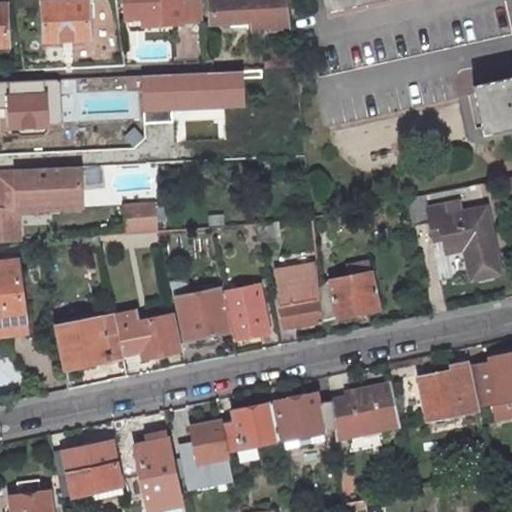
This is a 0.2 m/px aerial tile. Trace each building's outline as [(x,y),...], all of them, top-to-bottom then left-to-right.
[(39,0),(42,37),(86,34),(84,0),(39,0)] [(123,0),(125,12),(141,12),(159,11),(160,19),(177,18),(177,13),(200,12),(198,0),(123,0)] [(252,26),(268,25),(267,0),(206,0),(207,19),(251,18),(252,26)] [(502,0),(483,0),(307,39),(315,72),(509,28),(502,0)] [(142,20),(160,19),(159,11),(141,12),(142,20)] [(290,47),(262,48),(263,64),(292,63),(290,47)] [(511,73),(471,82),(482,132),(511,125),(511,73)] [(66,74),(67,89),(86,89),(86,74),(66,74)] [(42,129),(45,127),(43,76),(20,77),(5,77),(7,120),(14,119),(15,127),(18,129),(42,129)] [(14,205),(79,201),(78,162),(0,165),(0,221),(14,221),(14,205)] [(499,188),(511,185),(511,173),(496,177),(499,188)] [(442,251),(459,248),(468,291),(499,284),(483,205),(458,209),(456,198),(424,205),(421,192),(401,196),(407,225),(425,221),(428,238),(440,236),(442,251)] [(152,196),(119,198),(121,228),(154,225),(152,196)] [(255,231),(280,230),(279,216),(252,218),(255,231)] [(14,221),(0,221),(0,235),(15,235),(14,221)] [(58,232),(60,250),(98,247),(94,229),(58,232)] [(13,256),(0,257),(0,316),(22,313),(13,256)] [(376,306),(366,259),(342,263),(346,275),(316,281),(320,317),(376,306)] [(314,260),(275,268),(282,301),(279,303),(283,325),(320,317),(316,281),(314,260)] [(260,303),(256,283),(219,290),(229,337),(257,330),(252,305),(260,303)] [(215,286),(175,294),(183,337),(224,328),(215,286)] [(111,313),(119,352),(139,347),(140,355),(175,348),(168,313),(134,320),(131,311),(111,313)] [(101,315),(100,314),(54,324),(51,325),(59,364),(108,354),(110,361),(121,359),(119,352),(111,313),(101,315)] [(511,349),(495,353),(487,355),(488,361),(466,366),(474,403),(493,400),(496,417),(511,413),(511,349)] [(447,368),(416,375),(425,418),(475,408),(474,403),(466,366),(465,360),(446,364),(447,368)] [(388,380),(365,384),(366,390),(327,399),(330,426),(331,437),(360,431),(377,427),(397,422),(388,380)] [(315,401),(313,392),(273,401),(281,436),(290,434),(306,430),(330,426),(327,399),(315,401)] [(269,402),(232,409),(233,415),(219,418),(223,442),(238,439),(239,445),(276,438),(269,402)] [(218,416),(187,422),(195,460),(226,454),(223,442),(219,418),(218,416)] [(134,433),(136,442),(168,435),(166,426),(134,433)] [(380,436),(377,427),(360,431),(362,439),(380,436)] [(309,442),(306,430),(290,434),(292,446),(309,442)] [(168,435),(136,442),(149,506),(182,500),(168,435)] [(118,481),(110,438),(49,450),(53,473),(63,471),(67,490),(118,481)] [(195,485),(190,461),(178,464),(183,487),(195,485)] [(48,511),(46,488),(7,492),(9,511),(48,511)] [(338,511),(363,511),(361,498),(338,503),(338,511)]
